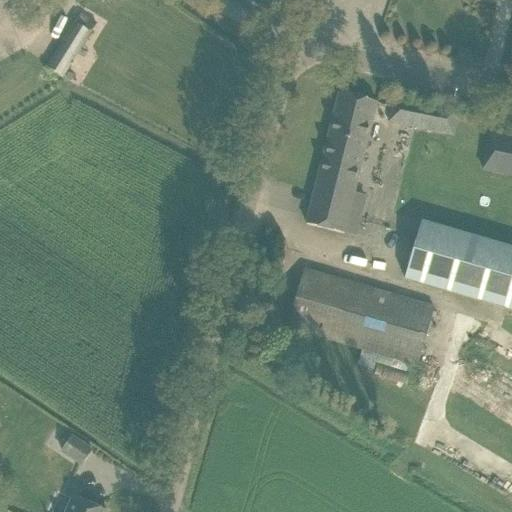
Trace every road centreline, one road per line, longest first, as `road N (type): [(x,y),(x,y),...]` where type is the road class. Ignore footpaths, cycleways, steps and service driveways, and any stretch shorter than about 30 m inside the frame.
road 1 (unclassified): [(166,511),(298,40)]
road 2 (tertiary): [(511,94),(356,61),(298,40)]
